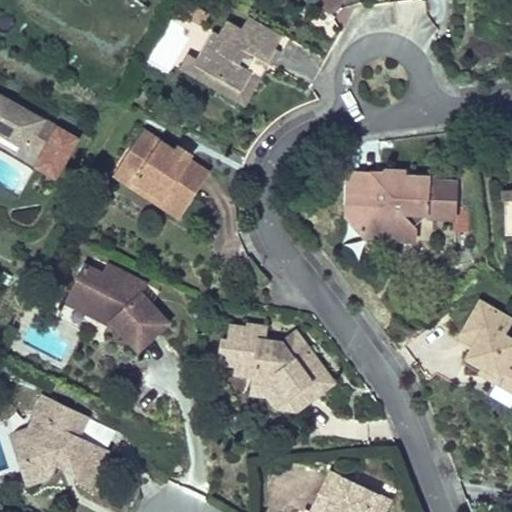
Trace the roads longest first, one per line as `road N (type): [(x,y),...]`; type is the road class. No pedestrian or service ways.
road 1 (residential): [(350,123),(286,146),(269,166),(262,210),(282,253),(389,392),(437,511)]
road 2 (residential): [(428,113),(408,55),(384,44),(349,58),(342,84),(350,123)]
